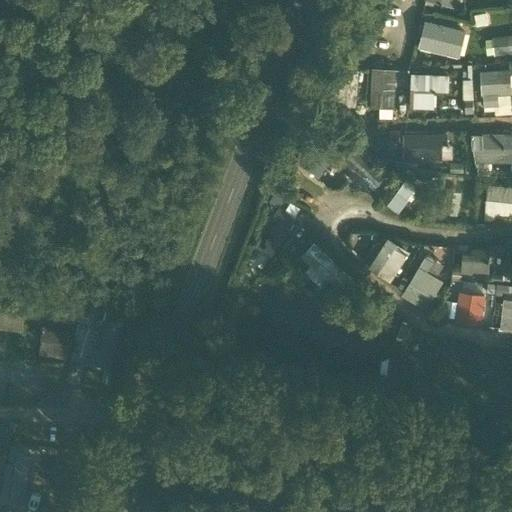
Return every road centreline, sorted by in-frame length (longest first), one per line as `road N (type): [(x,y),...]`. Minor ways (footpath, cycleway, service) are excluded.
road 1 (secondary): [(107,511),(302,0)]
road 2 (track): [(269,85),(233,75),(93,91),(56,81),(0,49)]
road 3 (track): [(144,426),(89,415),(0,413)]
